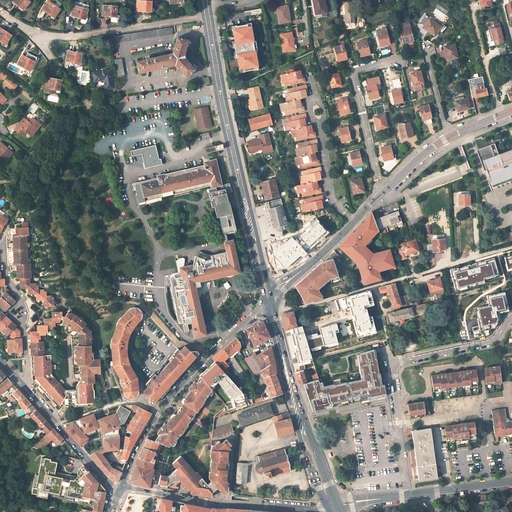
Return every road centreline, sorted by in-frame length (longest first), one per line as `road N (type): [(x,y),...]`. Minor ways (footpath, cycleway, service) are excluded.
road 1 (primary): [(204,0),(268,298)]
road 2 (residential): [(408,494),(391,363),(491,341),(511,316)]
road 3 (tertiary): [(268,298),(165,402),(118,489)]
road 4 (unclassified): [(118,489),(329,508)]
road 5 (primary): [(352,221),(423,153),(511,110)]
road 6 (primary): [(274,324),(299,434),(329,508)]
road 7 (primary): [(339,505),(274,324)]
road 8 (residential): [(22,384),(22,311),(5,274),(1,238)]
road 9 (unclassified): [(22,384),(118,489)]
